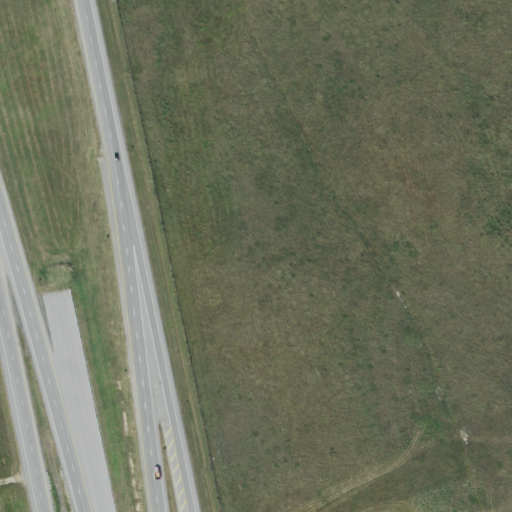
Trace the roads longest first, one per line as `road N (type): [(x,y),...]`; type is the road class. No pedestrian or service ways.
road 1 (secondary): [(195,511),(104,79)]
road 2 (motorway): [(164,511),(104,79)]
road 3 (motorway): [(0,198),(88,511)]
road 4 (secondary): [(0,281),(47,511)]
